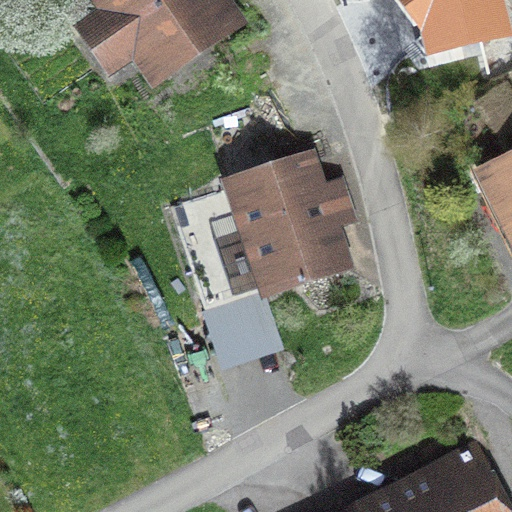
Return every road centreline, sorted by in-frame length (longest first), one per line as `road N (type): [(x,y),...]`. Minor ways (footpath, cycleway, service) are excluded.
road 1 (residential): [(421,350),(369,136),(311,0)]
road 2 (residential): [(147,511),(421,350)]
